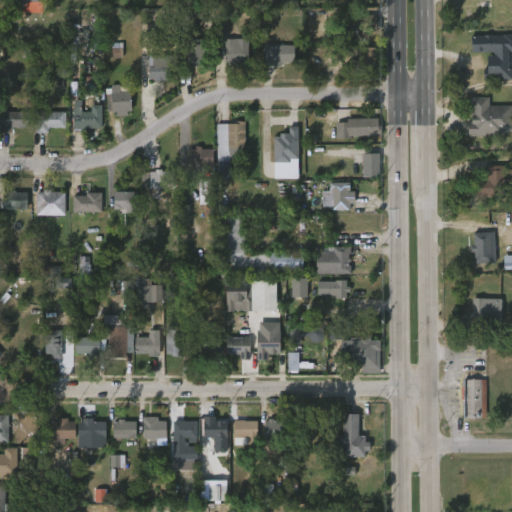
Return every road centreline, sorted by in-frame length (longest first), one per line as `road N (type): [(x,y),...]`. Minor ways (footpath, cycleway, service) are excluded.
road 1 (secondary): [(389,0),(395,511)]
road 2 (residential): [(0,166),(81,165),(127,153),(203,103),(237,93),(426,96)]
road 3 (residential): [(62,388),(429,388)]
road 4 (secondary): [(429,511),(427,177)]
